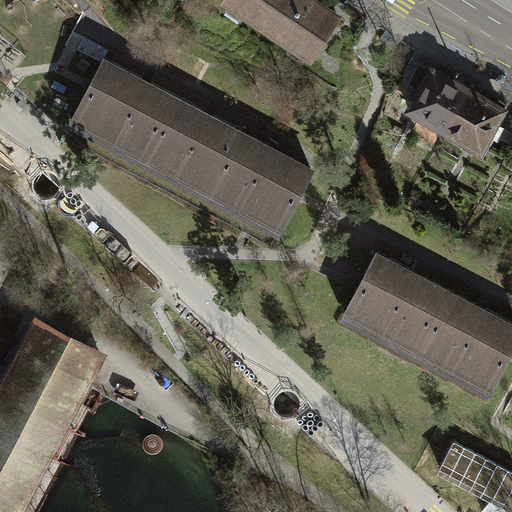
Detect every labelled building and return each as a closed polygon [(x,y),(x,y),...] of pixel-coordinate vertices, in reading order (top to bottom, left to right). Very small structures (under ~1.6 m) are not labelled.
[(338,16),(313,0),(223,0),(310,58),(338,16)] [(0,62),(14,73),(27,54),(0,35),(0,62)] [(405,82),(419,90),(431,69),(418,61),(405,82)] [(71,125),(141,161),(174,100),(101,62),(86,90),(89,91),(71,125)] [(467,90),(431,69),(419,90),(409,107),(445,128),(467,90)] [(501,110),(467,90),(445,128),(480,147),(501,110)] [(141,161),(205,195),(237,133),(174,100),(141,161)] [(311,171),(237,133),(205,195),(276,232),(293,200),(295,201),(311,171)] [(344,317),(415,354),(448,292),(375,254),(360,283),(362,284),(344,317)] [(20,270),(0,260),(0,281),(27,295),(20,270)] [(511,345),(511,325),(448,292),(415,354),(485,391),(502,358),(505,360),(511,345)] [(103,353),(38,319),(20,353),(0,390),(0,511),(18,511),(85,386),(103,353)] [(511,486),(511,471),(453,440),(439,466),(504,501),(511,486)] [(510,511),(492,495),(480,508),(484,511),(510,511)]
